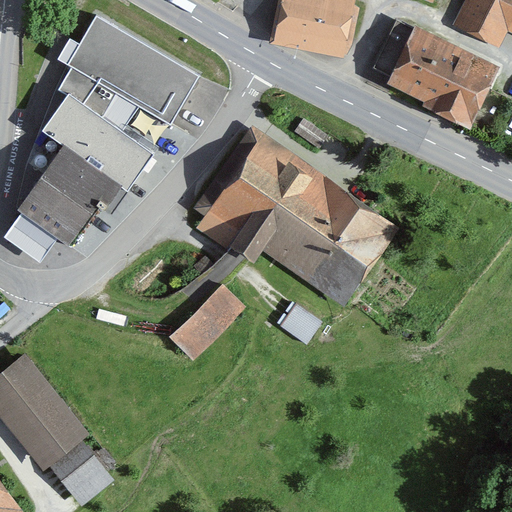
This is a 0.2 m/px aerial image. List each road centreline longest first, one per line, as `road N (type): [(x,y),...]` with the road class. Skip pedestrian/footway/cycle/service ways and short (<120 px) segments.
road 1 (residential): [(0,274),(45,287),(97,266),(205,150),(264,60)]
road 2 (secondary): [(511,181),(264,60)]
